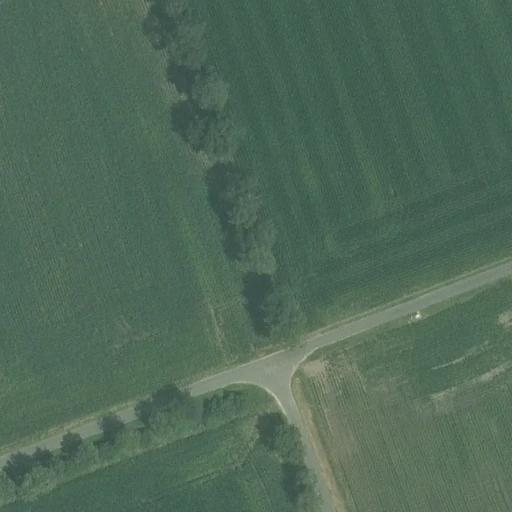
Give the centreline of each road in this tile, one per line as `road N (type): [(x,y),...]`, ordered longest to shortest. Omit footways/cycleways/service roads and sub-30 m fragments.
road 1 (unclassified): [(273,364),(0,467)]
road 2 (unclassified): [(273,364),(329,511)]
